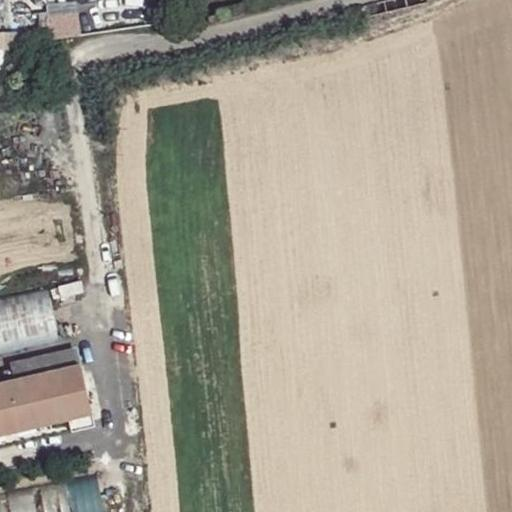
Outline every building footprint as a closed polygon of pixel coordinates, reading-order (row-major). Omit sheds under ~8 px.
[(81,32),(78,10),(46,14),(49,36),(81,32)] [(48,287),(0,298),(0,350),(59,338),(48,287)] [(78,350),(65,353),(69,369),(81,366),(78,350)] [(44,358),(48,374),(69,369),(65,353),(44,358)] [(44,358),(11,365),(12,371),(14,382),(48,374),(44,358)] [(0,436),(50,425),(93,416),(81,366),(69,369),(48,374),(14,382),(6,384),(0,385),(0,436)] [(4,373),(6,384),(14,382),(12,371),(4,373)] [(50,425),(0,436),(0,447),(53,435),(50,425)]
